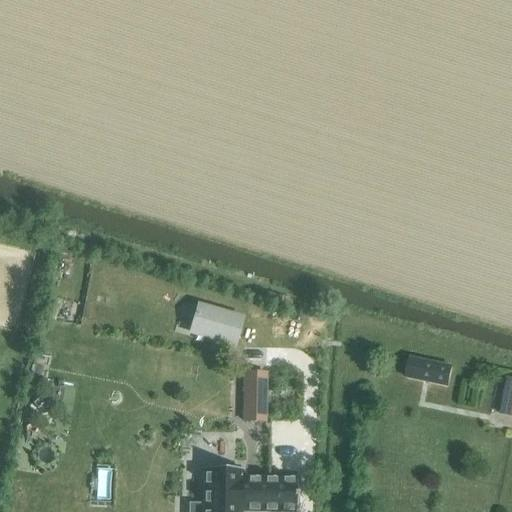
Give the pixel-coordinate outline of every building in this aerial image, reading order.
[(297,306),(292,322),(301,325),(306,309),(297,306)] [(198,308),(191,334),(228,344),(235,318),(198,308)] [(409,359),(405,382),(449,391),(454,369),(409,359)] [(245,374),(244,422),(264,423),(265,375),(245,374)] [(499,415),(511,417),(511,381),(506,380),(499,415)] [(295,511),(296,480),(242,479),(242,471),(203,470),(202,506),(189,506),(189,511),(295,511)]
